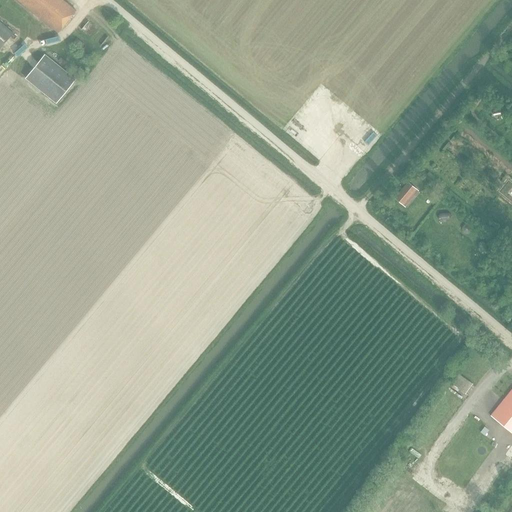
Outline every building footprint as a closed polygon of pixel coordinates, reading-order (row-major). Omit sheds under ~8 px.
[(15,0),(56,32),(74,9),(62,0),(15,0)] [(0,47),(13,33),(0,21),(0,47)] [(108,36),(88,21),(81,30),(100,45),(108,36)] [(25,78),(55,103),(75,79),(44,54),(25,78)] [(402,204),(415,189),(407,183),(394,198),(402,204)] [(437,214),(437,216),(437,218),(439,220),(441,220),(447,220),(449,220),(451,218),(451,216),(450,214),(449,212),(447,212),(441,212),(439,213),(437,214)] [(477,244),(477,246),(479,251),(480,253),(482,254),(484,254),(485,253),(486,251),(486,249),(485,244),(484,243),(482,242),(480,242),(478,243),(477,244)] [(472,384),(458,374),(450,384),(465,394),(472,384)] [(511,387),(490,414),(511,431),(511,387)]
